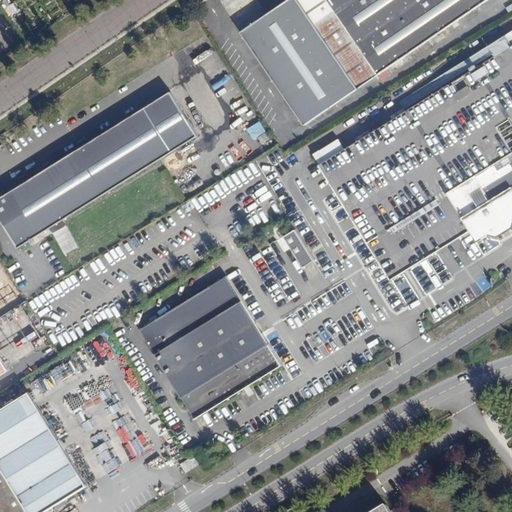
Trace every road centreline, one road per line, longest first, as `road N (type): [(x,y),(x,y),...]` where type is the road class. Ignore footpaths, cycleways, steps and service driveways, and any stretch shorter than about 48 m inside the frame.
road 1 (unknown): [(68,306),(293,172),(306,153),(506,25)]
road 2 (tertiary): [(511,309),(186,511)]
road 3 (unknown): [(3,173),(166,71),(186,79),(224,146),(184,184)]
road 4 (tertiary): [(244,511),(423,402),(511,364)]
road 5 (unknown): [(511,107),(385,190),(385,216),(397,233),(486,185)]
road 6 (unknown): [(511,65),(349,166)]
road 7 (tertiary): [(0,99),(146,0)]
road 8 (unknown): [(270,230),(348,354)]
